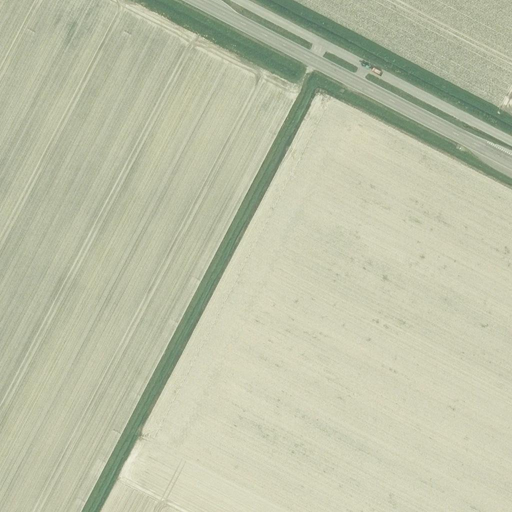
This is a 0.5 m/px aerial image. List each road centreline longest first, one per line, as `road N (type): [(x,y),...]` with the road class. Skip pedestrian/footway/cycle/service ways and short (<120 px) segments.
road 1 (tertiary): [(511,163),(195,0)]
road 2 (unclassified): [(511,141),(237,0)]
